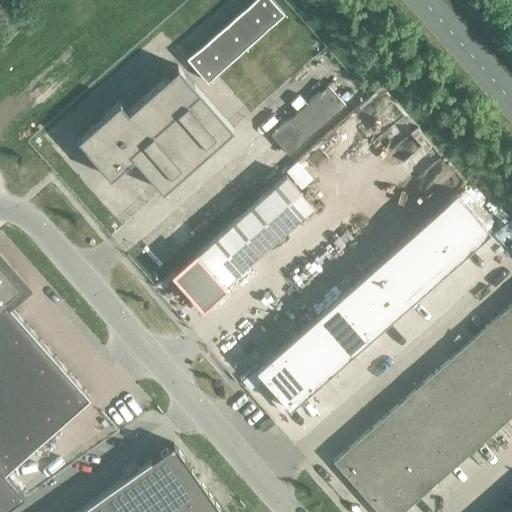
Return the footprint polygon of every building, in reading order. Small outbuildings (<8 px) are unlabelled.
[(272,0),(251,0),(186,58),(207,81),(284,13),(272,0)] [(119,101),(75,139),(110,178),(132,158),(162,191),(233,129),(177,66),(127,110),(119,101)] [(327,85),(271,135),(288,154),(344,105),(327,85)] [(285,175),(196,253),(173,274),(202,307),(224,287),(222,284),(312,205),(285,175)] [(490,230),(456,192),(255,369),(289,408),(490,230)] [(0,259),(0,469),(3,473),(89,396),(6,302),(24,286),(0,259)] [(401,511),(511,414),(511,302),(332,461),(377,511),(401,511)] [(221,511),(173,443),(75,511),(221,511)] [(0,469),(0,511),(23,496),(0,469)]
